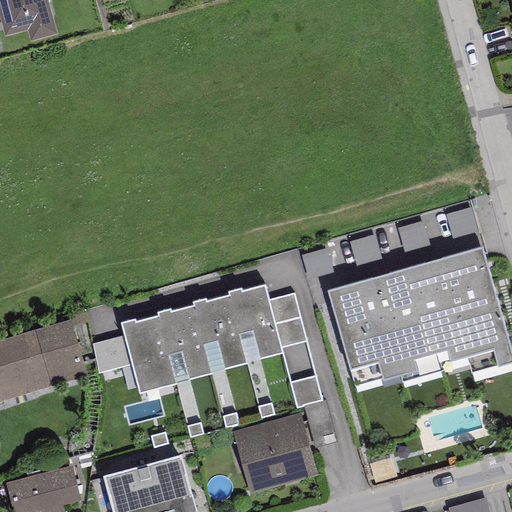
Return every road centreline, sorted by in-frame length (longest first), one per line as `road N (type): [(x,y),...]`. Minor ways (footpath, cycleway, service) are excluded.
road 1 (unknown): [(369,511),(291,267)]
road 2 (residential): [(511,205),(458,0)]
road 3 (residential): [(368,511),(511,475)]
